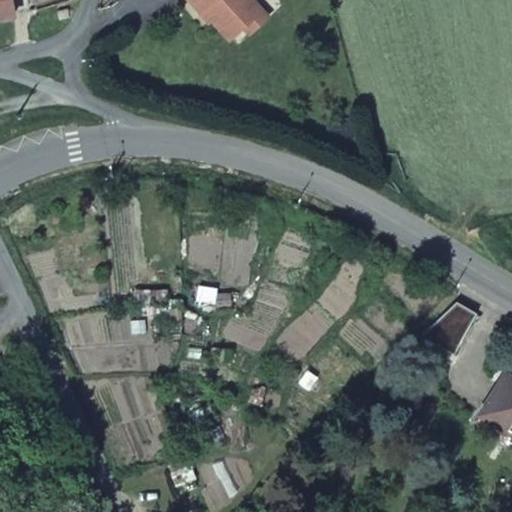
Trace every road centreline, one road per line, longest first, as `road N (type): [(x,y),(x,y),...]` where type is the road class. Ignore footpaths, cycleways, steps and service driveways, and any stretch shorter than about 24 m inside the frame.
road 1 (secondary): [(125,139),(238,153),(305,174),(511,287)]
road 2 (residential): [(0,256),(125,511)]
road 3 (secondary): [(0,174),(29,157),(125,139)]
